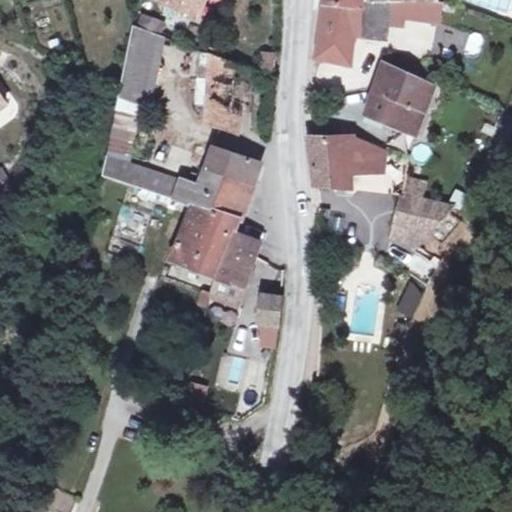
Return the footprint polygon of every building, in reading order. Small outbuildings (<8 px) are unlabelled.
[(199,20),(205,0),(165,0),(163,7),(199,20)] [(365,3),(364,0),(328,0),(327,6),(364,10),(365,3)] [(390,26),(392,2),(365,3),(364,10),(327,6),(326,6),(318,60),(354,67),(356,39),(362,39),(362,37),(388,40),(390,26)] [(404,16),(406,2),(392,2),(390,26),(406,27),(409,17),(404,16)] [(439,23),(441,4),(438,4),(415,2),(406,2),(404,16),(409,17),(439,23)] [(161,36),(165,24),(143,16),(139,28),(161,36)] [(150,110),(164,38),(161,36),(139,28),(134,26),(121,91),(119,99),(150,110)] [(234,112),(238,65),(212,56),(208,121),(233,130),(234,112)] [(252,114),(256,72),(238,65),(234,112),(252,114)] [(418,135),(435,88),(385,65),(367,119),(385,127),(387,122),(418,135)] [(132,165),(142,116),(118,110),(108,157),(132,165)] [(349,141),(321,139),(312,139),(318,187),(352,190),(351,173),(384,172),(388,154),(355,139),(349,141)] [(255,185),(262,165),(216,150),(209,169),(255,185)] [(132,165),(108,157),(105,177),(176,201),(183,183),(132,165)] [(10,180),(3,167),(0,168),(0,190),(2,195),(13,188),(9,180),(10,180)] [(242,222),(255,185),(209,169),(205,180),(195,176),(191,185),(183,183),(176,201),(195,208),(242,222)] [(422,199),(425,186),(407,182),(404,195),(422,199)] [(420,248),(455,209),(403,197),(393,239),(420,248)] [(218,276),(234,234),(240,222),(242,223),(242,222),(195,208),(174,260),(218,276)] [(246,287),(261,243),(234,234),(218,276),(246,287)] [(432,284),(438,261),(414,255),(408,277),(432,284)] [(212,293),(212,294),(240,304),(246,287),(218,276),(212,293)] [(407,316),(419,291),(412,281),(397,312),(407,316)] [(212,294),(212,293),(204,291),(200,305),(208,307),(212,294)] [(414,320),(424,297),(419,291),(407,316),(414,320)] [(280,326),(284,299),(264,296),(260,323),(280,326)] [(279,339),(280,326),(260,323),(259,337),(279,339)]
